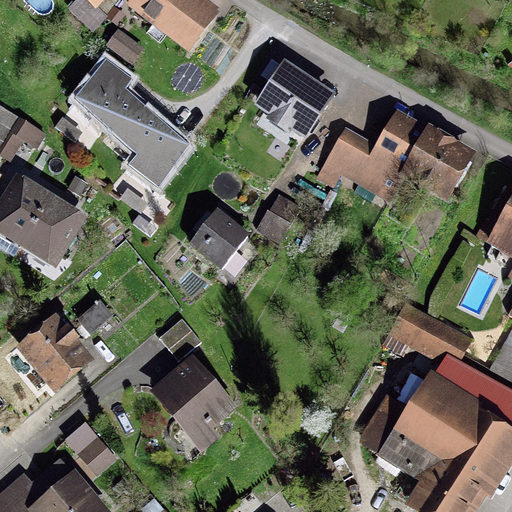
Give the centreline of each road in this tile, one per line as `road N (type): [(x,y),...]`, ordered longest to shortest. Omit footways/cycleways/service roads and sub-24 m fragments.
road 1 (residential): [(249,0),(511,156)]
road 2 (unknown): [(361,70),(251,224)]
road 3 (residential): [(124,365),(0,461)]
